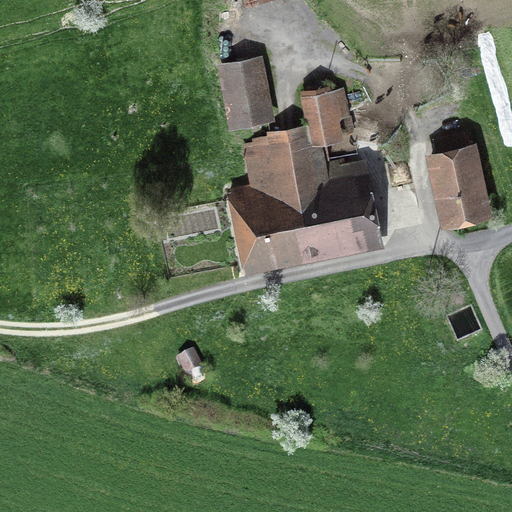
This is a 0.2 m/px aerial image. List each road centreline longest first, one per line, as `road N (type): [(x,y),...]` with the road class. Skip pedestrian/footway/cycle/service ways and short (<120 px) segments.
road 1 (unclassified): [(465,249),(434,245),(78,327),(0,325)]
road 2 (unclassified): [(511,363),(465,249)]
